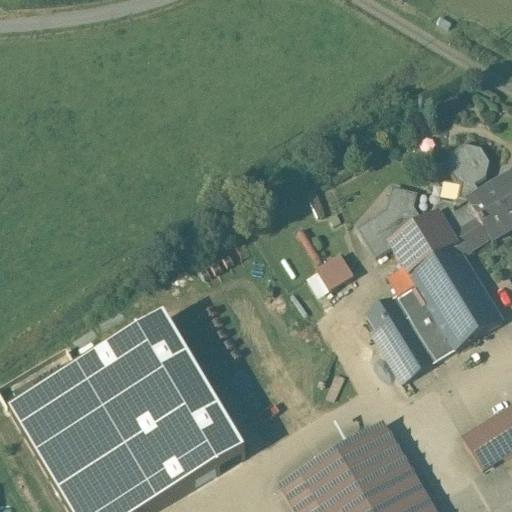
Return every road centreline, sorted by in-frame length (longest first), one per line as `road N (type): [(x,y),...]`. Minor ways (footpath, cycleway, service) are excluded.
road 1 (unclassified): [(356,0),(511,93)]
road 2 (residential): [(164,0),(92,19),(0,29)]
